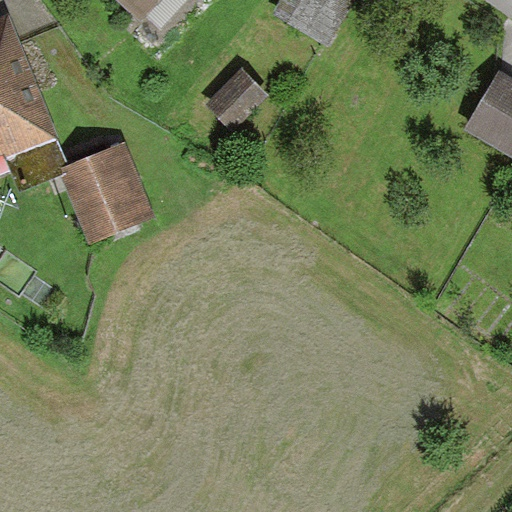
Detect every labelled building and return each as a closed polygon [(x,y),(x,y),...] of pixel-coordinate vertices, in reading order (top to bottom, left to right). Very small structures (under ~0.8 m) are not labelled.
[(141,0),(175,29),(200,0),(141,0)] [(294,0),(284,20),(338,48),(362,0),(294,0)] [(21,22),(0,31),(0,178),(74,147),(21,22)] [(251,71),(216,105),(242,132),(277,98),(251,71)] [(511,74),(510,73),(474,139),(511,159),(511,74)] [(141,149),(77,172),(107,251),(170,228),(141,149)]
